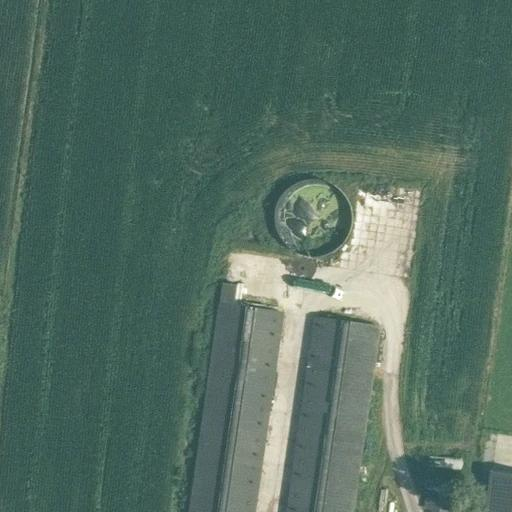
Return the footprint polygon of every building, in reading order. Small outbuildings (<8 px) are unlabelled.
[(343,253),(345,184),(285,182),(283,235),(301,236),(301,252),(343,253)] [(255,511),(285,312),(235,305),(238,286),(223,284),(190,511),(255,511)] [(314,316),(285,511),(353,511),(380,326),(314,316)] [(511,511),(511,476),(492,473),(485,511),(511,511)] [(431,510),(431,511),(450,511),(452,500),(426,497),(424,509),(431,510)]
